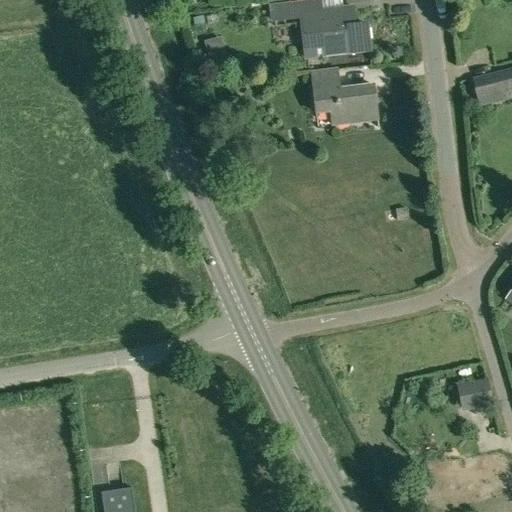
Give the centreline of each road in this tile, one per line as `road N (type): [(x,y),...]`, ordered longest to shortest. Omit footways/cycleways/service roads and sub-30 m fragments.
road 1 (primary): [(250,334),(185,192),(114,0)]
road 2 (residential): [(472,282),(444,146),(427,0)]
road 3 (unclassified): [(0,374),(250,334)]
road 4 (unclassified): [(250,334),(390,309),(472,282)]
road 5 (primary): [(342,511),(250,334)]
road 6 (residential): [(511,424),(472,282)]
